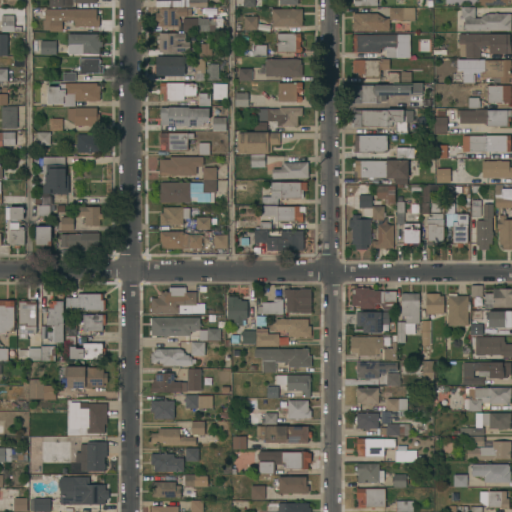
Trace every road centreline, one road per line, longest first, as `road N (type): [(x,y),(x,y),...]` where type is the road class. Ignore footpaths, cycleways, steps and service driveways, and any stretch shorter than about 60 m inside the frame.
road 1 (residential): [(132,511),(128,0)]
road 2 (residential): [(333,511),(334,0)]
road 3 (residential): [(511,271),(0,270)]
